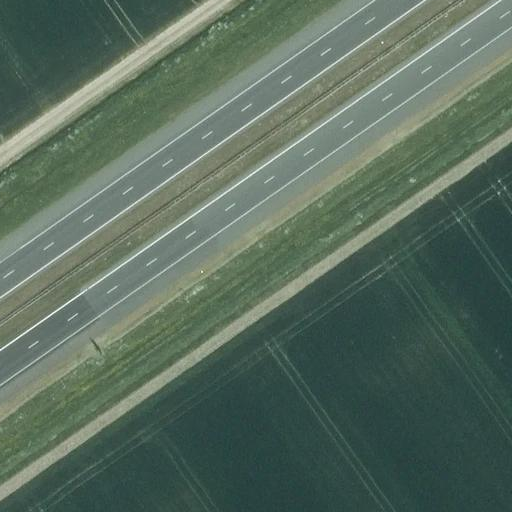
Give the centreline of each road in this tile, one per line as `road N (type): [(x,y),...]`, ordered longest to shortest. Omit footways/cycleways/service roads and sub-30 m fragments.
road 1 (motorway): [(0,366),(511,8)]
road 2 (motorway): [(400,0),(0,280)]
